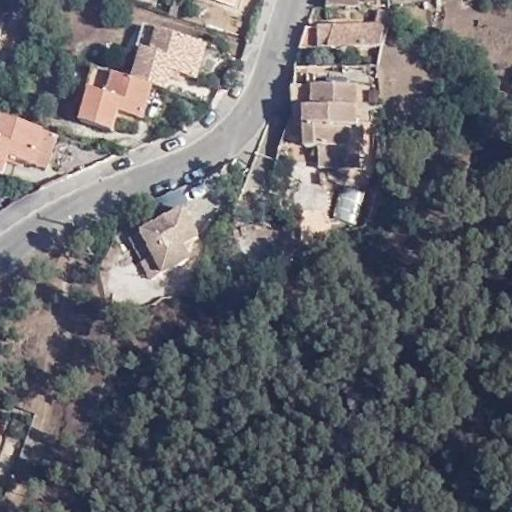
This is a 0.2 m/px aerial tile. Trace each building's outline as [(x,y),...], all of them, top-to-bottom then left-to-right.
[(174,0),(169,17),(176,19),(181,0),(174,0)] [(331,0),(330,10),(361,10),(361,0),(331,0)] [(0,36),(9,10),(0,6),(0,36)] [(376,23),(312,27),(306,50),(380,46),(387,14),(384,10),(376,23)] [(151,52),(158,30),(143,26),(136,48),(142,49),(151,52)] [(133,80),(153,86),(166,91),(172,72),(195,80),(206,45),(158,30),(151,52),(142,49),(133,80)] [(142,121),(153,86),(133,80),(114,74),(107,96),(91,91),(81,122),(113,133),(119,114),(142,121)] [(357,168),(357,147),(347,146),(347,128),(356,128),(355,89),(311,90),(311,113),(312,127),(303,128),(303,131),(302,151),(314,151),(315,169),(357,168)] [(295,131),(303,131),(303,128),(312,127),(311,113),(294,113),(295,131)] [(0,175),(3,177),(9,159),(33,166),(44,132),(1,118),(0,117),(0,175)] [(347,146),(357,147),(356,128),(347,128),(347,146)] [(58,136),(44,132),(33,166),(47,171),(58,136)] [(316,170),(316,182),(356,181),(356,170),(316,170)] [(355,217),(360,189),(342,186),(337,214),(355,217)] [(182,211),(141,232),(152,255),(138,261),(146,278),(186,259),(179,245),(194,237),(182,211)] [(277,245),(266,249),(270,260),(281,257),(277,245)]
